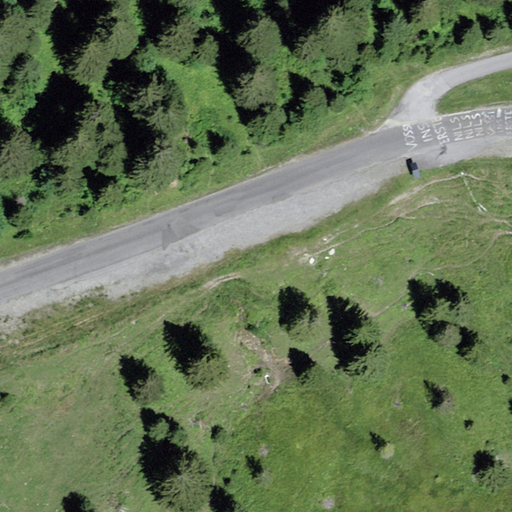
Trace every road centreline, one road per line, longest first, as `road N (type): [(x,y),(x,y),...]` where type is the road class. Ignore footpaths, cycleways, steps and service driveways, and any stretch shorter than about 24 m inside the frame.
road 1 (tertiary): [(400,138),(0,288)]
road 2 (residential): [(511,59),(427,87),(400,138)]
